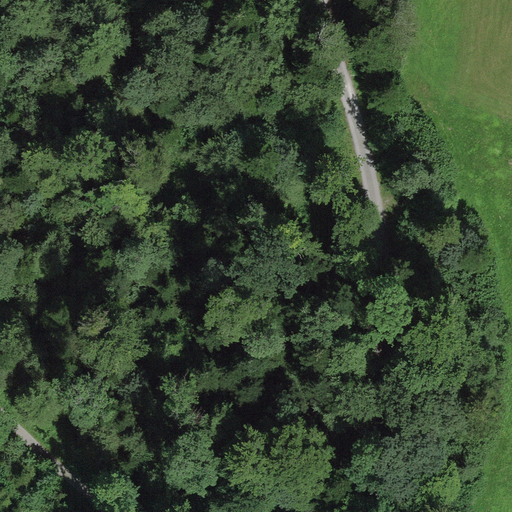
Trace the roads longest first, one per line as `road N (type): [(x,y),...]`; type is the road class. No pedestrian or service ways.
road 1 (track): [(342,511),(347,444),(390,235),(319,0)]
road 2 (track): [(0,415),(111,511)]
